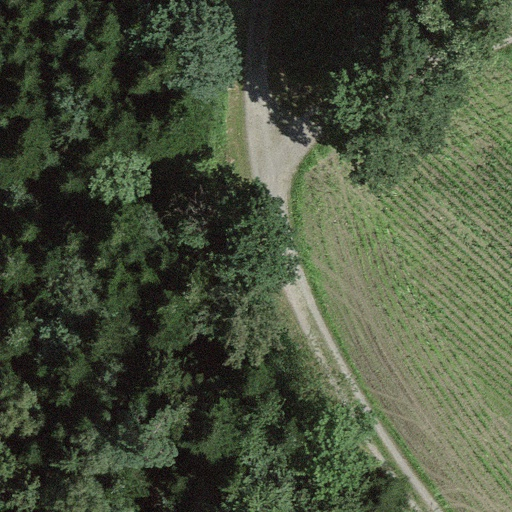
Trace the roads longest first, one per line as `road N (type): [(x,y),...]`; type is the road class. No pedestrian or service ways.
road 1 (track): [(427,511),(359,426),(279,208),(294,0)]
road 2 (track): [(379,92),(279,208)]
road 3 (track): [(511,37),(379,92)]
